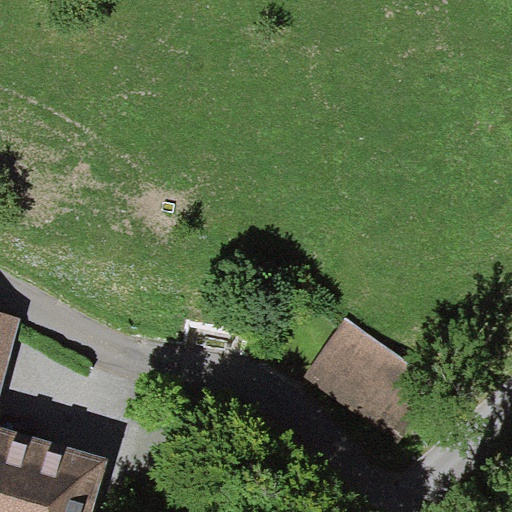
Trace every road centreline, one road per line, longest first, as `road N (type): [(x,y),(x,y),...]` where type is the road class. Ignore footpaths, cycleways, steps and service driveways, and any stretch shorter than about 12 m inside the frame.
road 1 (residential): [(0,287),(303,428)]
road 2 (unclassified): [(413,511),(511,412)]
